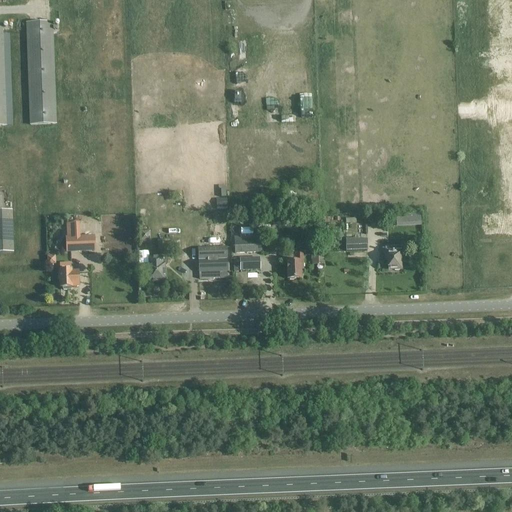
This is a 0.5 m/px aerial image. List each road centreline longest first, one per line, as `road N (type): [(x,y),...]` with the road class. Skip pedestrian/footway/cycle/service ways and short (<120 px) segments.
road 1 (motorway): [(511,474),(0,496)]
road 2 (unclassified): [(0,326),(511,306)]
